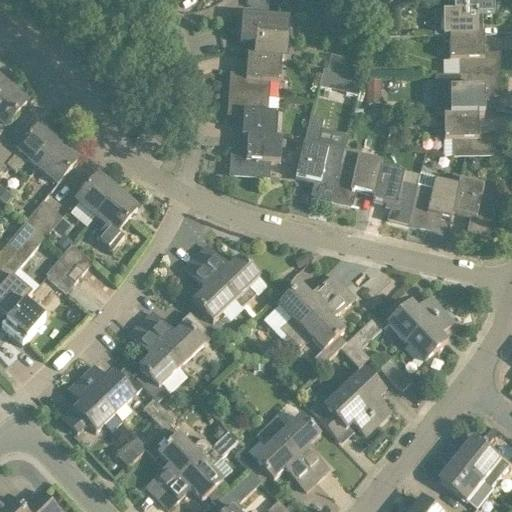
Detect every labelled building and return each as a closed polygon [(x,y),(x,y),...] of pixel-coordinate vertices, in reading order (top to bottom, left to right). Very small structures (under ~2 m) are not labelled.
[(477,40),(477,39),(477,19),(491,19),(491,0),(454,0),(455,15),(443,15),(443,41),(450,41),(450,40),(477,40)] [(286,63),(287,38),(276,37),(277,21),(240,19),(238,47),(253,48),(252,60),(279,62),(279,63),(286,63)] [(462,79),(498,79),(498,59),(484,60),(483,39),(477,39),(477,40),(450,40),(450,41),(451,63),(461,63),(462,79)] [(252,60),(246,59),(244,80),(231,79),(229,99),(266,101),(267,86),(278,87),(279,63),(279,62),(252,60)] [(361,66),(351,63),(348,73),(358,76),(361,66)] [(319,91),(331,93),(335,75),(323,73),(319,91)] [(478,120),(484,120),(484,99),(498,99),(498,79),(462,79),(437,80),(438,96),(451,96),(451,119),(451,120),(478,120)] [(0,158),(5,153),(0,148),(0,139),(26,108),(7,91),(0,99),(0,158)] [(379,95),(365,95),(365,107),(379,107),(379,95)] [(265,116),(266,101),(229,99),(227,119),(242,120),(240,140),(246,141),(246,140),(274,142),(276,117),(265,116)] [(437,127),(437,118),(425,118),(425,131),(431,131),(437,127)] [(451,120),(451,119),(444,118),(444,144),(443,160),(455,160),(493,160),(493,140),(479,140),(478,120),(451,120)] [(386,135),(389,127),(378,122),(375,131),(386,135)] [(38,172),(59,149),(38,131),(14,161),(5,153),(0,158),(0,176),(6,170),(15,177),(27,163),(38,172)] [(273,142),(274,142),(246,140),(246,141),(244,161),(231,159),(229,179),(267,183),(267,167),(278,168),(280,143),(273,142)] [(330,204),(342,153),(328,149),(326,152),(302,147),(293,180),(314,185),(311,199),(330,204)] [(59,149),(38,172),(57,189),(78,165),(59,149)] [(372,199),(379,172),(381,166),(359,160),(359,157),(342,153),(330,204),(349,209),(353,195),(372,199)] [(477,173),(479,168),(476,163),(470,163),(467,165),(466,170),(469,174),(473,175),(477,173)] [(407,228),(416,193),(401,190),(404,178),(379,172),(372,199),(370,205),(390,210),(387,224),(407,228)] [(450,188),(458,190),(459,185),(461,177),(453,175),(450,188)] [(95,222),(116,198),(96,181),(75,206),(95,222)] [(451,218),(458,190),(450,188),(434,185),(431,197),(416,193),(407,228),(426,233),(429,219),(449,224),(451,218)] [(458,190),(451,218),(470,222),(467,237),(487,241),(497,204),(481,200),(483,191),(459,185),(458,190)] [(0,203),(6,208),(13,201),(0,190),(0,203)] [(116,198),(95,222),(105,231),(95,243),(112,257),(123,244),(115,237),(135,214),(116,198)] [(35,234),(52,214),(42,206),(25,226),(35,234)] [(35,234),(44,242),(61,222),(52,214),(35,234)] [(25,226),(0,255),(0,274),(35,234),(25,226)] [(11,281),(18,273),(44,242),(35,234),(0,274),(0,277),(8,283),(11,281)] [(66,241),(56,248),(61,255),(71,248),(66,241)] [(76,270),(84,277),(92,267),(71,250),(58,264),(71,276),(76,270)] [(235,305),(236,304),(242,311),(255,299),(251,289),(258,283),(239,262),(226,274),(206,251),(194,262),(235,305)] [(212,327),(235,305),(194,262),(183,272),(204,294),(192,305),(212,327)] [(300,273),(307,270),(303,262),(296,265),(300,273)] [(67,281),(71,276),(58,264),(45,280),(66,298),(75,288),(67,281)] [(75,288),(84,277),(76,270),(71,276),(67,281),(75,288)] [(0,317),(8,324),(23,307),(31,298),(11,281),(8,283),(0,292),(0,317)] [(289,344),(343,293),(332,281),(310,303),(298,291),(278,311),(291,324),(280,334),(289,344)] [(346,349),(339,341),(343,337),(332,326),(355,304),(343,293),(289,344),(299,355),(310,345),(321,356),(313,364),(321,372),(340,354),(346,349)] [(406,349),(440,316),(428,304),(416,316),(409,309),(387,330),(406,349)] [(23,307),(8,324),(0,333),(22,351),(44,325),(23,307)] [(440,316),(406,349),(424,368),(445,347),(438,340),(452,327),(440,316)] [(140,328),(179,371),(203,349),(211,342),(189,318),(180,326),(183,329),(172,340),(151,317),(140,328)] [(350,344),(361,355),(383,333),(373,322),(350,344)] [(159,390),(179,371),(140,328),(128,338),(149,360),(137,371),(144,379),(136,386),(142,392),(152,403),(157,408),(167,399),(159,390)] [(368,363),(361,355),(350,344),(346,349),(340,354),(358,373),(368,363)] [(400,397),(411,387),(390,364),(379,375),(400,397)] [(142,392),(136,386),(123,373),(113,382),(111,380),(104,386),(92,373),(80,384),(114,420),(132,403),(131,402),(142,392)] [(344,395),(377,429),(389,418),(377,404),(384,398),(364,377),(344,395)] [(94,438),(114,420),(80,384),(67,397),(80,410),(74,416),(70,412),(60,422),(78,441),(88,431),(94,438)] [(363,441),(377,429),(344,395),(332,406),(329,404),(319,403),(308,414),(334,442),(351,428),(363,441)] [(174,426),(162,413),(151,423),(163,436),(169,431),(174,426)] [(265,431),(316,486),(327,475),(306,453),(319,441),(299,421),(287,432),(276,421),(265,431)] [(214,434),(214,441),(217,444),(224,436),(218,430),(214,434)] [(157,504),(211,453),(201,442),(189,453),(177,440),(169,431),(163,436),(146,453),(144,454),(154,464),(158,461),(168,471),(145,492),(157,504)] [(305,497),(316,486),(265,431),(254,441),(266,453),(253,465),(272,486),(284,475),(305,497)] [(492,432),(483,442),(491,449),(500,439),(492,432)] [(211,453),(157,504),(164,511),(170,511),(190,494),(201,506),(221,487),(209,475),(235,450),(227,441),(213,455),(211,453)] [(453,461),(492,491),(509,469),(475,441),(465,454),(461,450),(453,461)] [(144,454),(146,453),(136,443),(126,452),(136,462),(144,454)] [(492,491),(453,461),(446,470),(449,473),(440,485),(467,507),(468,506),(474,511),(477,511),(493,493),(492,491)] [(240,511),(238,509),(259,488),(249,477),(227,499),(217,507),(221,511),(240,511)] [(30,511),(18,511),(6,500),(0,505),(0,511),(54,511),(43,500),(30,511)]
